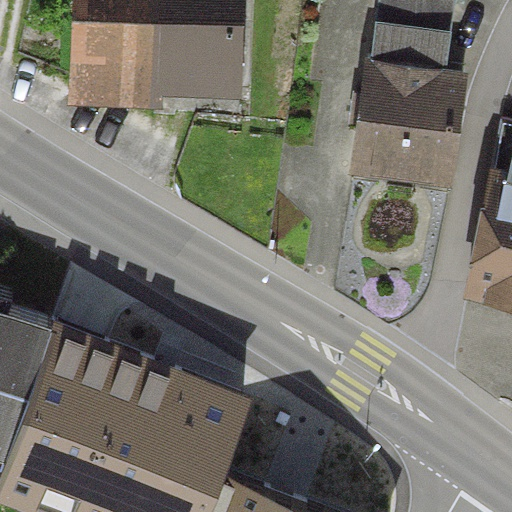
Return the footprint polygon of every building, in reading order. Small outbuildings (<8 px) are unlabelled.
[(239,0),(70,0),(67,78),(235,88),(239,0)] [(349,162),(445,175),(459,78),(436,75),(446,0),(455,2),(455,0),(377,0),(370,57),(363,56),(349,162)] [(464,285),(511,295),(511,122),(497,119),(464,285)] [(47,318),(0,303),(0,445),(1,446),(47,318)] [(211,463),(239,393),(61,322),(0,471),(0,511),(79,511),(80,511),(159,511),(183,452),(211,463)] [(328,511),(253,483),(258,471),(227,458),(206,511),(328,511)]
